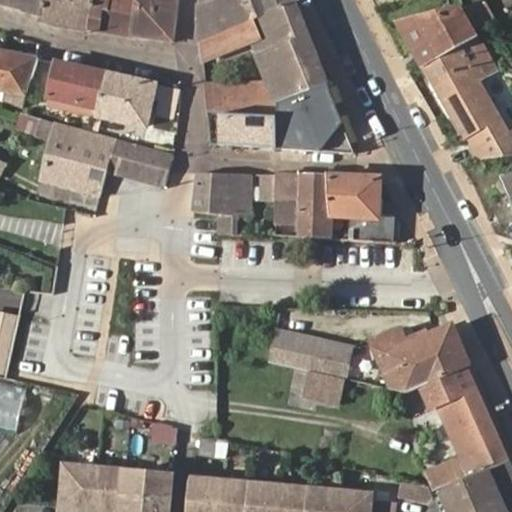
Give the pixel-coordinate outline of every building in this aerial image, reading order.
[(0,0),(0,2),(43,14),(46,0),(0,0)] [(42,20),(89,28),(94,0),(46,0),(43,14),(42,20)] [(94,0),(89,28),(132,35),(136,0),(94,0)] [(136,0),(132,35),(174,43),(179,0),(136,0)] [(294,0),(200,0),(202,40),(295,3),(294,0)] [(327,82),(295,3),(202,40),(204,65),(245,49),(258,84),(218,86),(217,69),(204,68),(208,110),(277,116),(276,101),(327,82)] [(425,68),(481,37),(462,6),(400,23),(425,68)] [(493,59),(481,37),(425,68),(472,151),(477,161),(511,155),(511,136),(511,135),(479,79),(489,73),(484,65),(493,59)] [(0,90),(2,91),(10,50),(0,48),(0,90)] [(28,97),(37,58),(37,56),(10,50),(2,91),(28,97)] [(101,109),(107,73),(54,62),(48,98),(101,109)] [(156,83),(107,73),(101,109),(99,116),(148,125),(156,83)] [(277,116),(279,146),(356,152),(327,82),(276,101),(277,116)] [(163,86),(159,101),(176,105),(180,90),(163,86)] [(279,146),(277,116),(208,110),(211,132),(257,135),(256,145),(279,146)] [(102,196),(109,170),(117,140),(57,124),(44,180),(102,196)] [(148,148),(117,140),(109,170),(139,178),(148,148)] [(148,148),(139,178),(165,185),(174,155),(148,148)] [(199,174),(195,209),(219,212),(235,213),(248,215),(251,175),(199,174)] [(278,175),(264,175),(264,185),(278,185),(278,175)] [(301,175),(278,175),(278,185),(277,199),(275,233),(298,235),(301,175)] [(333,176),(301,175),(298,235),(331,237),(332,217),(332,212),(333,176)] [(382,176),(333,176),(332,212),(355,213),(381,214),(382,176)] [(278,185),(264,185),(264,198),(277,199),(278,185)] [(235,213),(219,212),(218,231),(234,232),(235,213)] [(355,228),(355,238),(394,240),(394,215),(381,214),(355,213),(355,218),(355,228)] [(0,375),(4,376),(21,313),(0,308),(0,375)] [(469,363),(454,326),(412,343),(404,328),(372,342),(379,357),(386,354),(402,391),(417,385),(423,382),(467,364),(469,363)] [(313,370),(346,378),(352,345),(276,328),(271,359),(313,370)] [(509,459),(467,364),(423,382),(433,407),(437,406),(464,464),(459,466),(455,457),(441,463),(442,466),(427,472),(434,485),(439,487),(441,486),(509,459)] [(339,405),(346,378),(313,370),(307,396),(339,405)] [(433,407),(423,382),(417,385),(427,410),(433,407)] [(174,430),(152,424),(151,446),(172,448),(174,430)] [(511,511),(511,465),(509,459),(441,486),(451,511),(511,511)] [(426,469),(427,472),(442,466),(441,463),(426,469)] [(62,506),(109,511),(171,511),(174,477),(67,465),(62,506)] [(395,511),(397,504),(373,502),(373,498),(194,480),(191,511),(395,511)] [(402,504),(431,502),(430,482),(400,484),(402,504)]
